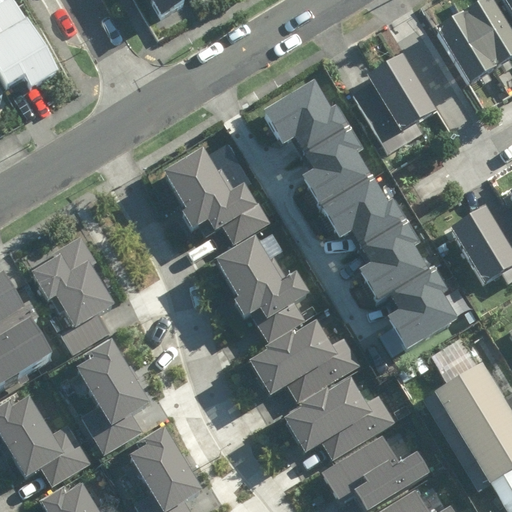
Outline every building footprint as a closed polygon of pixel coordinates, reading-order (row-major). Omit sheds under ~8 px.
[(0,78),(6,88),(24,77),(31,89),(59,72),(15,0),(13,0),(0,7),(0,78)] [(198,0),(144,0),(159,24),(198,0)] [(511,0),(503,0),(511,14),(511,0)] [(511,36),(492,3),(439,34),(471,89),(511,64),(511,36)] [(424,139),(417,127),(437,115),(405,61),(369,82),(372,88),(355,98),(390,158),(424,139)] [(312,83),(264,112),(284,145),(294,139),(313,170),(303,177),(342,240),(352,234),(370,263),(358,270),(378,302),(388,296),(398,311),(388,317),(407,349),(457,319),(441,293),(446,290),(433,268),(426,272),(410,246),(419,240),(393,198),(385,203),(354,153),(364,147),(338,104),(328,109),(312,83)] [(196,225),(210,218),(215,229),(221,226),(231,245),(269,224),(245,180),(227,190),(204,147),(165,167),(196,225)] [(484,290),(504,279),(508,285),(511,282),(511,221),(505,209),(489,218),(487,214),(452,235),(484,290)] [(260,237),(220,258),(240,297),(230,302),(239,317),(248,312),(265,342),(302,322),(293,304),(314,293),(300,268),(281,278),(271,259),(283,253),(274,236),(263,242),(260,237)] [(50,314),(74,355),(112,332),(102,315),(115,307),(92,267),(97,264),(82,238),(58,252),(63,259),(33,277),(49,304),(52,302),(57,310),(50,314)] [(0,394),(58,362),(42,333),(50,329),(34,302),(27,306),(10,277),(0,282),(0,394)] [(268,352),(251,362),(271,398),(290,387),(298,401),(361,364),(345,336),(331,344),(318,322),(296,335),(294,332),(266,348),(268,352)] [(86,355),(90,362),(77,370),(99,405),(81,416),(105,454),(142,431),(132,414),(150,403),(110,340),(86,355)] [(511,511),(511,417),(480,365),(423,399),(479,491),(491,484),(501,501),(508,511),(511,511)] [(324,442),(333,457),(396,421),(381,396),(367,404),(352,379),(328,393),(326,390),(298,406),(301,410),(284,420),(304,454),(324,442)] [(43,469),(53,486),(93,462),(69,422),(49,434),(28,398),(12,407),(11,404),(0,410),(0,433),(26,479),(43,469)] [(147,447),(131,457),(152,492),(135,503),(140,511),(194,511),(186,499),(203,490),(164,427),(142,440),(147,447)] [(323,473),(342,504),(355,495),(365,511),(367,511),(428,474),(416,454),(401,463),(383,436),(323,473)] [(123,511),(120,511),(99,511),(83,486),(69,494),(65,488),(42,502),(48,511),(123,511)] [(420,511),(412,497),(385,511),(448,511),(445,511),(420,511)]
